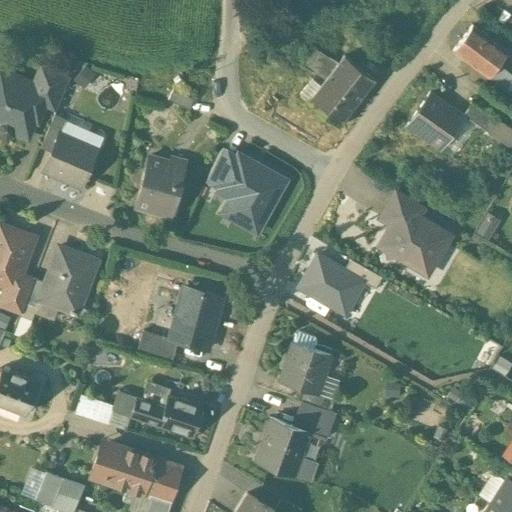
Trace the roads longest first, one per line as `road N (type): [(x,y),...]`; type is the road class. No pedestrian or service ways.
road 1 (residential): [(0,186),(111,231),(274,280)]
road 2 (residential): [(274,280),(197,511)]
road 3 (unclassified): [(334,171),(235,125),(226,92),(231,0)]
road 4 (residential): [(466,0),(334,171)]
road 5 (residential): [(334,171),(274,280)]
